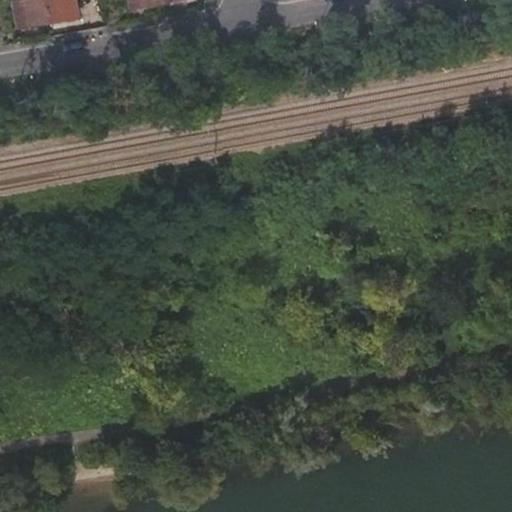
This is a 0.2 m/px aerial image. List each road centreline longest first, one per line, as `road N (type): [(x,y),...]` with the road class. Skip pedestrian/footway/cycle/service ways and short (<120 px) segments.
road 1 (track): [(511,354),(0,458)]
road 2 (residential): [(0,70),(252,28)]
road 3 (residential): [(252,28),(407,0)]
